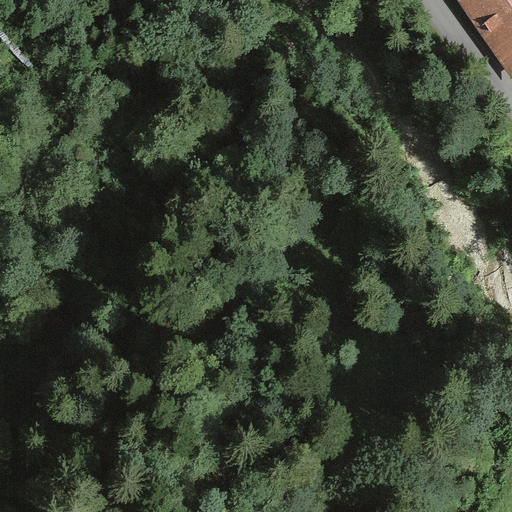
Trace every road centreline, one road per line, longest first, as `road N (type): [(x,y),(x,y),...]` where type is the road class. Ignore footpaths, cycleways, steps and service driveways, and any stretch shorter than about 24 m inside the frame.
road 1 (track): [(266,0),(408,185),(440,273),(467,304),(511,334)]
road 2 (unclassified): [(430,0),(511,100)]
